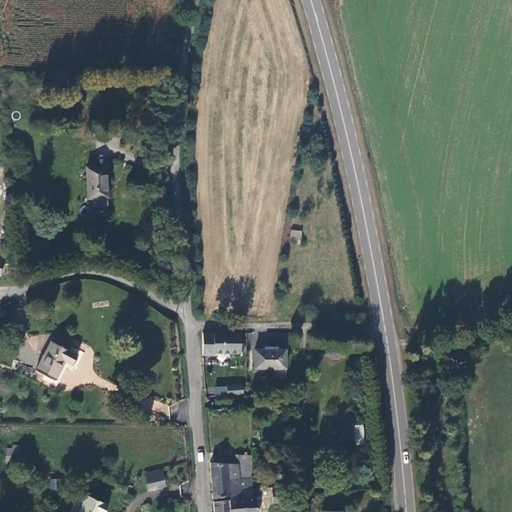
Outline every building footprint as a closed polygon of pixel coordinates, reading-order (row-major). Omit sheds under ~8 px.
[(110,167),(88,167),(88,199),(106,199),(105,187),(109,187),(110,167)] [(290,241),(301,242),(302,230),(291,229),(290,241)] [(238,351),(238,333),(225,333),(198,333),(198,345),(199,356),(210,355),(210,351),(238,351)] [(49,343),(36,371),(56,379),(64,361),(74,365),(78,356),(49,343)] [(282,349),(252,349),(252,367),(282,368),(282,349)] [(239,383),(223,383),(223,393),(239,393),(239,383)] [(291,414),(290,393),(276,395),(276,415),(291,414)] [(151,410),(167,415),(170,407),(154,402),(151,410)] [(355,445),(365,444),(363,424),(353,425),(355,445)] [(20,461),(20,446),(5,446),(6,462),(20,461)] [(250,455),(236,455),(236,459),(237,479),(251,479),(250,455)] [(233,461),(208,462),(210,479),(237,479),(236,459),(233,460),(233,461)] [(161,470),(144,474),(147,484),(164,480),(161,470)] [(59,479),(50,479),(50,490),(59,490),(59,479)] [(252,492),(251,479),(237,479),(210,479),(211,497),(228,496),(229,500),(238,500),(238,493),(252,492)] [(292,488),(274,489),(274,502),(293,501),(292,488)] [(105,511),(108,505),(86,495),(84,500),(77,497),(71,511),(73,511),(105,511)] [(238,500),(229,500),(212,501),(212,511),(255,511),(255,499),(238,500)]
